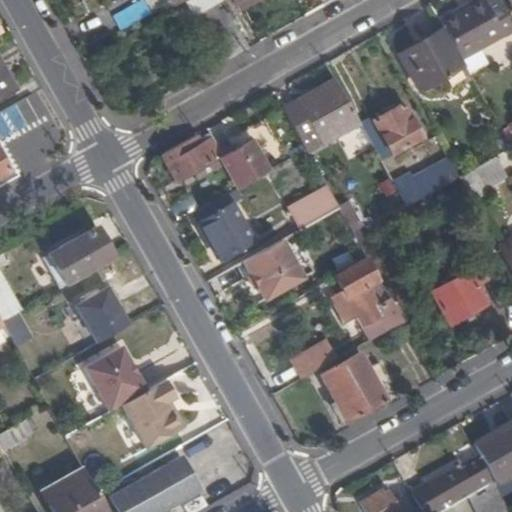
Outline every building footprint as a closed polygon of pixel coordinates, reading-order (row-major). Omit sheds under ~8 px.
[(181,36),(198,27),(206,23),(226,59),(247,48),(223,5),(220,0),(192,0),(169,14),(181,36)] [(456,54),(476,43),(500,30),(508,25),(494,0),(465,0),(436,17),(456,54)] [(198,27),(219,63),(226,59),(206,23),(198,27)] [(508,47),(500,30),(476,43),(483,54),(485,59),(508,47)] [(397,54),(417,90),(458,66),(438,31),(397,54)] [(476,43),(456,54),(463,65),(483,54),(476,43)] [(0,68),(0,95),(12,89),(0,68)] [(315,100),(337,87),(333,80),(311,92),(315,100)] [(311,92),(281,109),(305,150),(356,121),(337,87),(315,100),(311,92)] [(254,148),(267,171),(305,150),(281,109),(272,93),(249,106),(268,140),(254,148)] [(29,113),(33,111),(27,98),(0,111),(0,140),(35,123),(29,113)] [(419,139),(398,102),(370,118),(391,155),(419,139)] [(391,155),(370,118),(358,124),(379,162),(391,155)] [(199,140),(196,135),(159,156),(174,182),(195,170),(220,156),(209,135),(199,140)] [(224,162),(220,156),(195,170),(198,176),(224,162)] [(506,176),(494,156),(457,178),(470,202),(486,194),(483,188),(506,176)] [(407,173),(390,183),(404,207),(457,178),(446,159),(410,179),(407,173)] [(286,209),(297,229),(325,214),(327,212),(336,207),(326,188),(286,209)] [(224,196),(192,214),(197,223),(229,205),(224,196)] [(361,227),(347,201),(336,207),(349,229),(351,233),(361,227)] [(250,242),(229,205),(197,223),(218,260),(250,242)] [(43,255),(61,286),(112,257),(94,225),(43,255)] [(511,235),(494,245),(511,277),(511,235)] [(279,239),(240,262),(262,300),(301,278),(279,239)] [(365,259),(334,277),(342,291),(337,295),(351,319),(356,317),(370,340),(401,323),(365,259)] [(466,268),(428,292),(447,326),(484,305),(474,286),(487,280),(479,266),(468,272),(466,268)] [(497,309),(511,301),(499,277),(484,285),(497,309)] [(0,320),(18,311),(0,278),(0,320)] [(74,306),(92,336),(96,343),(126,325),(106,289),(74,306)] [(12,315),(0,321),(0,329),(11,349),(27,340),(12,315)] [(301,380),(334,362),(323,343),(291,362),(301,380)] [(118,347),(81,368),(105,412),(117,405),(142,392),(118,347)] [(357,354),(320,375),(345,421),(384,401),(377,387),(386,382),(377,364),(366,370),(357,354)] [(142,450),(176,431),(177,426),(171,414),(170,412),(164,411),(161,404),(172,398),(162,381),(142,392),(117,405),(142,450)] [(30,435),(22,420),(0,432),(0,449),(0,451),(30,435)] [(494,481),(511,470),(511,421),(473,443),(494,481)] [(144,474),(141,468),(103,490),(114,511),(161,511),(200,491),(180,454),(144,474)] [(426,484),(410,493),(418,506),(420,511),(437,511),(465,497),(491,482),(477,458),(459,467),(455,462),(424,480),(426,484)] [(40,493),(50,511),(104,511),(94,495),(81,471),(40,493)] [(465,497),(473,511),(507,511),(491,482),(465,497)] [(420,511),(418,506),(407,511),(398,511),(384,488),(358,503),(362,511),(420,511)]
